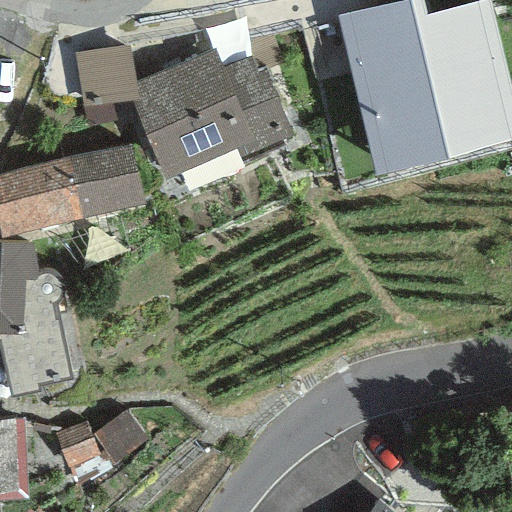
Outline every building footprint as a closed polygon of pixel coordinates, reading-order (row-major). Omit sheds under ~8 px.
[(424,0),(382,0),(338,10),(374,162),(511,129),(511,98),(488,0),(454,0),(426,7),(424,0)] [(82,99),(134,92),(166,167),(236,138),(241,149),(294,126),(265,60),(258,63),(251,48),(225,59),(217,39),(136,74),(129,40),(75,50),(82,99)] [(120,135),(0,166),(0,209),(5,228),(136,194),(120,135)] [(30,236),(0,235),(0,334),(11,384),(39,378),(38,371),(71,367),(52,294),(58,291),(62,283),(61,274),(53,268),(46,266),(38,267),(30,236)] [(148,432),(124,405),(94,432),(117,459),(148,432)] [(14,412),(0,413),(0,481),(18,481),(14,412)] [(87,419),(55,432),(66,463),(98,453),(87,419)] [(463,511),(464,511),(420,443),(371,474),(395,511),(463,511)]
